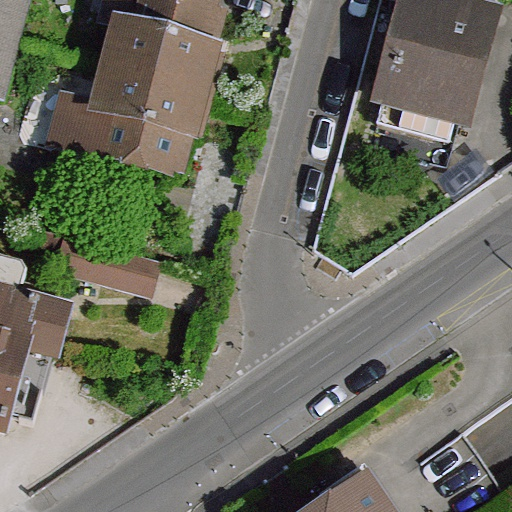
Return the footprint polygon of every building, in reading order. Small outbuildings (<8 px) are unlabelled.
[(0,0),(0,98),(2,99),(27,0),(0,0)] [(172,0),(151,0),(141,37),(102,26),(104,21),(88,17),(52,151),(106,166),(107,159),(165,175),(167,170),(182,175),(224,20),(209,16),(210,10),(172,0)] [(141,37),(151,0),(109,0),(104,21),(102,26),(141,37)] [(442,116),(465,122),(498,0),(410,0),(376,128),(434,143),(442,116)] [(157,266),(68,242),(60,273),(148,297),(157,266)] [(0,432),(9,435),(29,358),(57,365),(70,313),(21,301),(28,276),(22,270),(0,269),(0,432)] [(374,511),(366,499),(346,511),(374,511)]
